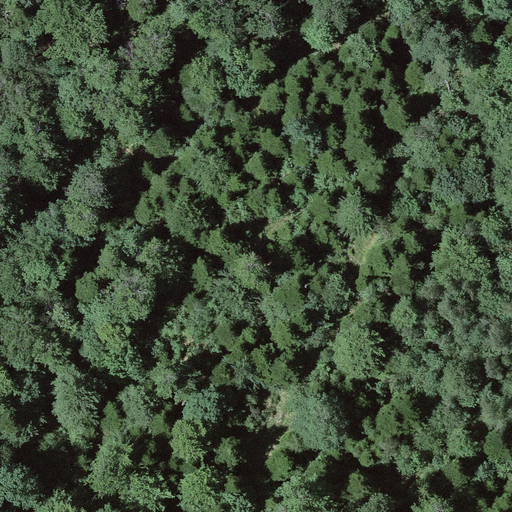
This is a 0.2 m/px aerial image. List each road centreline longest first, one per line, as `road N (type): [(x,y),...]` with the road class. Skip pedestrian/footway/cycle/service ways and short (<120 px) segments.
road 1 (track): [(462,36),(423,105),(372,242),(291,409),(255,511)]
road 2 (track): [(511,221),(464,94),(460,0)]
